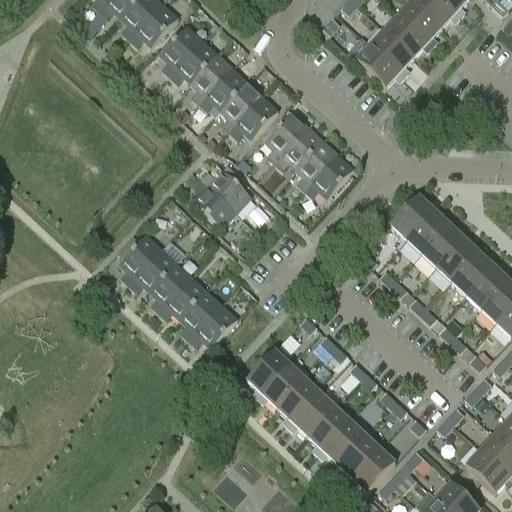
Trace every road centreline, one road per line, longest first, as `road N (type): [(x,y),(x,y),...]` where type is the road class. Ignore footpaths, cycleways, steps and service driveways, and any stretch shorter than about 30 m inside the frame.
road 1 (residential): [(389,172),(285,69),(273,45),(275,27),(301,0)]
road 2 (residential): [(447,401),(306,271)]
road 3 (unknown): [(356,139),(468,15)]
road 4 (residential): [(306,271),(389,172)]
road 5 (residential): [(511,177),(389,172)]
